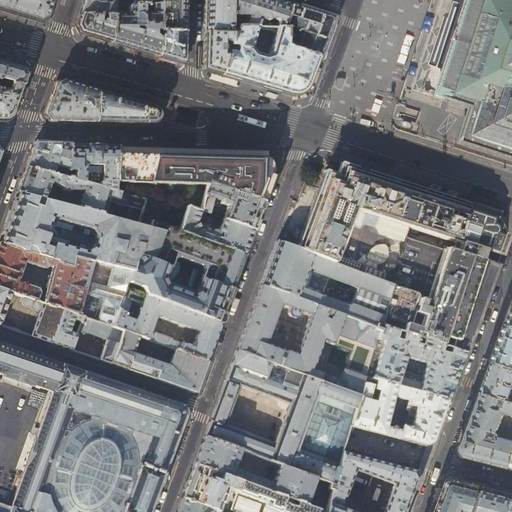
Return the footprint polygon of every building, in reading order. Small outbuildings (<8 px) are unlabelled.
[(0,0),(0,9),(39,21),(46,18),(51,4),(52,0),(0,0)] [(84,0),(79,14),(97,20),(98,18),(104,17),(112,16),(113,5),(118,5),(118,1),(114,1),(113,0),(132,0),(132,5),(144,5),(148,5),(159,5),(159,0),(84,0)] [(159,0),(159,5),(159,32),(185,33),(185,19),(185,0),(159,0)] [(205,0),(205,7),(204,33),(229,34),(229,27),(230,0),(205,0)] [(230,0),(229,27),(285,28),(285,27),(283,25),(290,5),(273,0),(230,0)] [(511,0),(470,0),(438,97),(473,109),(462,144),(511,159),(511,0)] [(157,56),(158,57),(159,32),(159,5),(148,5),(148,14),(144,14),(144,5),(132,5),(118,5),(113,5),(112,16),(111,43),(124,46),(135,50),(146,53),(157,56)] [(331,23),(332,19),(311,13),(290,5),(283,25),(285,27),(285,28),(284,46),(318,59),(318,58),(325,38),(331,23)] [(94,38),(111,43),(112,16),(104,17),(103,21),(102,22),(101,23),(100,25),(97,24),(98,20),(97,20),(79,14),(78,20),(75,26),(79,33),(94,38)] [(334,24),(331,23),(325,38),(318,58),(321,59),(334,24)] [(303,93),(305,90),(308,86),(311,76),(318,59),(284,46),(285,28),(229,27),(229,34),(229,43),(229,47),(227,54),(220,75),(250,84),(291,96),(296,96),(300,95),(303,93)] [(177,62),(183,64),(184,48),(185,33),(159,32),(158,57),(163,58),(168,59),(177,62)] [(203,70),(220,75),(227,54),(222,53),(222,52),(223,50),(224,48),(224,47),(223,46),(224,43),(229,43),(229,34),(204,33),(203,48),(203,70)] [(156,60),(157,56),(146,53),(135,50),(134,53),(156,60)] [(0,62),(0,84),(23,85),(26,75),(23,69),(14,66),(5,64),(0,62)] [(345,78),(338,75),(333,88),(340,90),(345,78)] [(95,122),(96,90),(80,86),(75,84),(62,80),(55,84),(51,97),(44,114),(49,120),(71,121),(95,122)] [(17,100),(23,85),(0,84),(0,121),(5,122),(12,117),(17,100)] [(98,87),(96,90),(115,96),(116,93),(98,87)] [(96,90),(95,122),(118,122),(150,123),(153,123),(156,121),(158,119),(159,116),(158,113),(157,110),(154,108),(125,99),(115,96),(96,90)] [(458,139),(461,121),(456,120),(456,121),(443,119),(441,128),(450,130),(449,138),(458,139)] [(70,143),(53,143),(35,142),(30,155),(26,167),(67,179),(70,146),(70,143)] [(94,147),(70,146),(67,179),(113,192),(114,168),(117,148),(94,147)] [(136,148),(117,148),(114,168),(113,192),(143,200),(157,149),(136,148)] [(266,152),(255,152),(224,151),(184,150),(157,149),(143,200),(137,224),(148,228),(151,222),(177,232),(187,207),(197,211),(198,210),(206,183),(264,204),(269,190),(274,176),(273,176),(276,168),(268,156),(266,156),(266,152)] [(17,192),(19,193),(44,200),(49,186),(51,184),(60,188),(60,189),(62,191),(80,196),(77,209),(103,216),(107,201),(129,207),(125,222),(137,224),(143,200),(113,192),(67,179),(26,167),(21,180),(17,192)] [(304,227),(296,250),(334,264),(353,207),(410,228),(455,242),(468,204),(451,199),(420,190),(396,182),(389,180),(386,191),(341,176),(325,170),(318,189),(304,227)] [(222,219),(222,220),(254,232),(259,217),(264,204),(206,183),(198,210),(199,210),(221,219),(222,219)] [(13,201),(5,223),(1,234),(3,235),(0,243),(19,250),(54,262),(54,263),(69,267),(71,258),(90,263),(91,262),(131,272),(128,282),(142,288),(145,296),(219,324),(226,306),(238,273),(244,257),(217,247),(216,246),(177,232),(151,222),(148,228),(137,224),(125,222),(103,216),(77,209),(44,200),(19,193),(16,201),(13,201)] [(486,210),(468,204),(455,242),(452,252),(443,249),(427,302),(410,297),(411,293),(393,287),(380,327),(464,354),(474,327),(491,282),(506,240),(508,236),(501,222),(497,214),(486,210)] [(249,244),(254,232),(222,220),(222,219),(221,219),(218,229),(208,235),(197,231),(194,224),(199,210),(198,210),(197,211),(187,207),(177,232),(216,246),(217,247),(244,257),(249,244)] [(334,264),(296,250),(276,242),(268,262),(259,285),(378,331),(380,327),(393,287),(334,264)] [(0,289),(10,293),(20,296),(35,301),(37,293),(36,290),(16,282),(23,262),(43,268),(46,267),(47,266),(51,267),(50,275),(49,275),(46,287),(46,288),(42,304),(60,310),(81,317),(91,320),(111,327),(125,289),(128,282),(131,272),(91,262),(90,263),(71,258),(69,267),(54,263),(54,262),(19,250),(0,243),(0,289)] [(365,378),(378,331),(259,285),(248,318),(236,351),(359,396),(365,378)] [(0,325),(11,330),(12,329),(11,329),(12,327),(10,327),(11,323),(0,319),(10,293),(0,289),(0,325)] [(138,337),(173,350),(206,362),(212,343),(219,324),(145,296),(125,289),(111,327),(122,331),(138,337)] [(17,332),(49,343),(60,310),(42,304),(35,301),(20,296),(19,301),(21,302),(22,305),(37,310),(38,309),(40,309),(32,331),(21,327),(19,330),(18,332),(17,332)] [(67,349),(70,350),(75,335),(68,332),(71,324),(78,326),(81,317),(60,310),(49,343),(67,349)] [(91,320),(81,317),(78,326),(76,331),(86,334),(91,320)] [(500,344),(493,363),(511,368),(511,326),(507,325),(500,344)] [(378,331),(365,378),(447,401),(455,378),(464,354),(380,327),(378,331)] [(142,375),(194,393),(200,378),(206,362),(173,350),(167,366),(132,354),(138,337),(122,331),(117,345),(110,364),(142,375)] [(101,361),(110,364),(117,345),(106,341),(99,360),(101,361)] [(150,511),(153,505),(154,505),(157,494),(164,474),(163,473),(176,438),(181,426),(185,415),(184,415),(185,413),(184,410),(182,407),(149,396),(74,370),(61,365),(60,366),(0,344),(0,511),(150,511)] [(359,396),(236,351),(230,367),(217,401),(204,437),(241,450),(279,464),(333,484),(342,453),(350,426),(359,396)] [(511,368),(493,363),(490,370),(487,378),(484,388),(482,393),(511,402),(511,368)] [(482,387),(484,388),(487,378),(490,370),(488,370),(482,387)] [(350,426),(425,446),(431,443),(438,425),(447,401),(365,378),(359,396),(350,426)] [(464,456),(511,469),(511,464),(511,402),(482,393),(472,421),(461,450),(464,456)] [(199,451),(194,464),(324,511),(325,511),(333,484),(279,464),(272,483),(233,470),(241,450),(204,437),(199,451)] [(416,477),(416,476),(415,474),(414,472),(342,453),(333,484),(325,511),(403,511),(404,510),(416,477)] [(324,511),(194,464),(187,482),(181,498),(219,511),(227,489),(227,491),(235,494),(235,492),(236,492),(230,510),(236,511),(277,511),(278,511),(279,511),(324,511)] [(441,504),(437,511),(477,511),(486,488),(470,484),(455,480),(449,484),(441,504)] [(511,494),(501,492),(486,488),(477,511),(510,511),(511,507),(511,494)] [(219,511),(181,498),(176,511),(219,511)]
